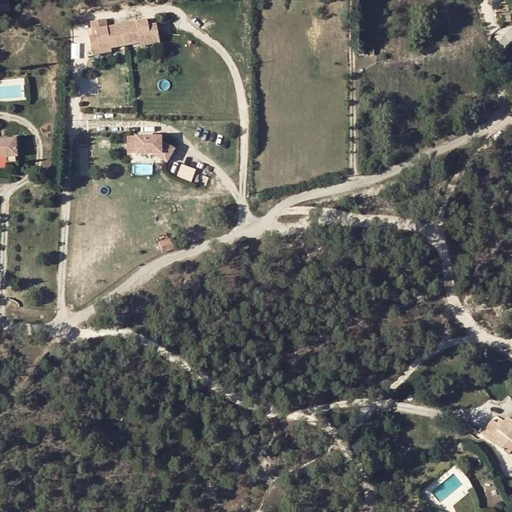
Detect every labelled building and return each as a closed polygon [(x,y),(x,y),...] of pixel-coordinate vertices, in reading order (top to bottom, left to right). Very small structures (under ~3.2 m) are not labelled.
[(0,0),(0,11),(9,9),(7,0),(0,0)] [(499,14),(499,22),(508,22),(508,13),(499,14)] [(156,24),(152,24),(151,20),(126,25),(130,45),(146,42),(158,39),(156,24)] [(102,37),(98,37),(93,38),(95,49),(103,48),(104,54),(116,52),(115,48),(130,45),(126,25),(112,28),(111,21),(95,24),(97,32),(101,31),(102,37)] [(165,43),(162,23),(156,24),(158,39),(146,42),(147,47),(165,43)] [(0,157),(13,157),(22,156),(21,139),(0,140),(0,135),(0,157)] [(139,154),(138,137),(130,137),(130,154),(139,154)] [(138,137),(139,154),(164,154),(163,159),(169,162),(176,149),(164,142),(164,137),(138,137)] [(178,175),(192,181),(197,169),(183,164),(178,175)] [(162,254),(172,249),(169,240),(159,244),(162,254)] [(489,367),(493,370),(498,365),(494,362),(489,367)] [(511,412),(507,418),(503,416),(493,428),(498,432),(489,442),(502,453),(510,443),(509,441),(511,437),(511,412)]
